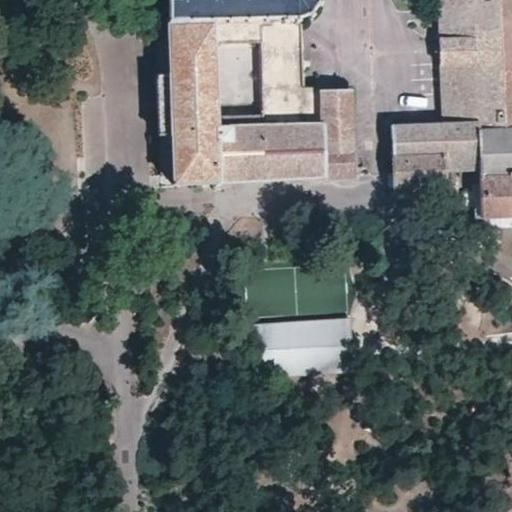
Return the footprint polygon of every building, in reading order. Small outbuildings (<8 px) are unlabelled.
[(169,0),(171,25),(293,21),(299,14),(302,13),(306,12),(311,19),(314,15),(309,9),(313,6),(314,2),(322,4),(324,1),(322,0),(169,0)] [(511,0),(437,0),(439,36),(475,34),(475,24),(511,22),(511,0)] [(358,182),(354,89),(304,92),(302,21),(293,21),(171,25),(178,187),(358,182)] [(475,34),(439,36),(439,49),(440,63),(476,61),(476,73),(511,71),(511,22),(475,24),(475,34)] [(511,71),(476,73),(476,61),(440,63),(442,122),(393,125),(394,185),(444,182),(444,167),(478,166),(480,202),(481,216),(511,214),(511,71)] [(357,310),(238,318),(241,389),(362,383),(357,310)]
